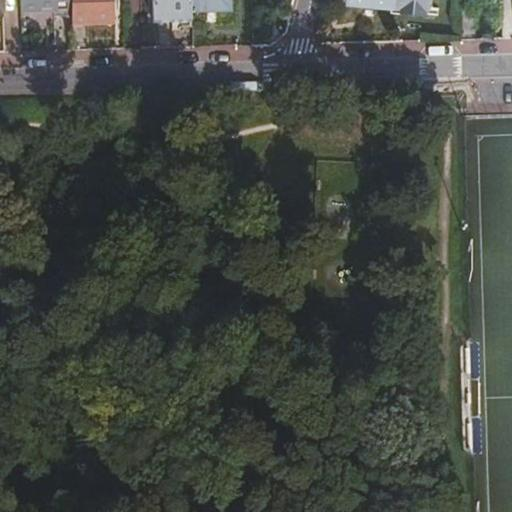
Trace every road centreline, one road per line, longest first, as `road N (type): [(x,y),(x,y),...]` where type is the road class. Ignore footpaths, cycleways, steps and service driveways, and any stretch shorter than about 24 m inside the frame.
road 1 (residential): [(0,80),(288,72)]
road 2 (residential): [(288,72),(511,66)]
